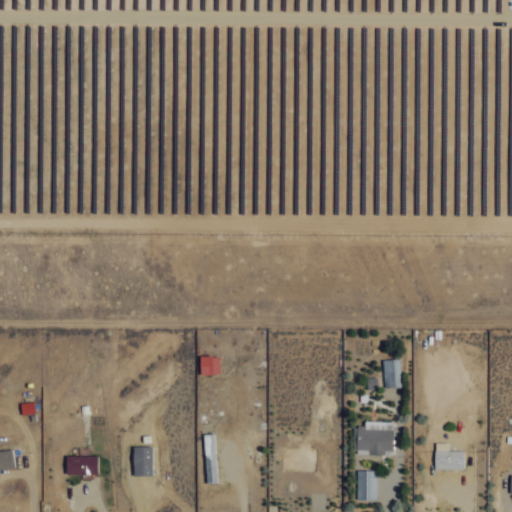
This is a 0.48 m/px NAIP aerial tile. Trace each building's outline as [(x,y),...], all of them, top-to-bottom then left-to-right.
[(218,355),(198,356),(199,374),(219,373),(218,355)] [(382,359),(383,387),(400,386),(399,358),(382,359)] [(367,389),(376,388),(375,377),(366,378),(367,389)] [(353,426),(352,452),(392,453),(393,421),(363,421),(363,426),(353,426)] [(215,434),(203,434),(204,482),(216,482),(215,434)] [(447,450),(447,443),(434,442),(434,468),(463,469),(463,450),(447,450)] [(151,446),(132,446),(132,475),(152,475),(151,446)] [(0,468),(14,467),(11,449),(0,450),(0,468)] [(96,455),(65,455),(65,474),(97,474),(96,455)] [(356,499),(375,499),(376,470),(356,470),(356,499)]
